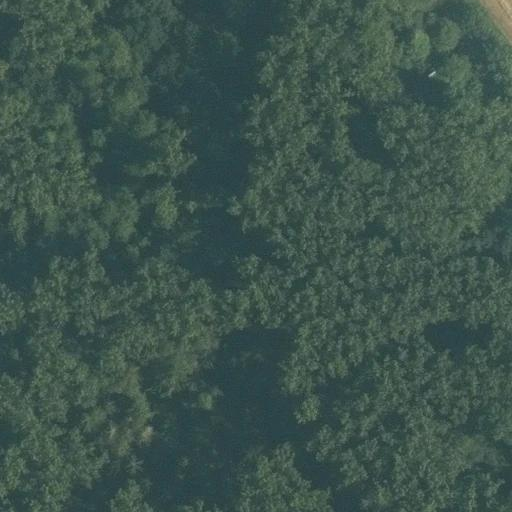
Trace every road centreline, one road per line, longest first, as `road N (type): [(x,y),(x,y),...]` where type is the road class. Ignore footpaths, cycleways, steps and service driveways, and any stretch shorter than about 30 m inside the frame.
road 1 (track): [(395,410),(65,0)]
road 2 (track): [(511,313),(395,410)]
road 3 (track): [(511,114),(431,0)]
